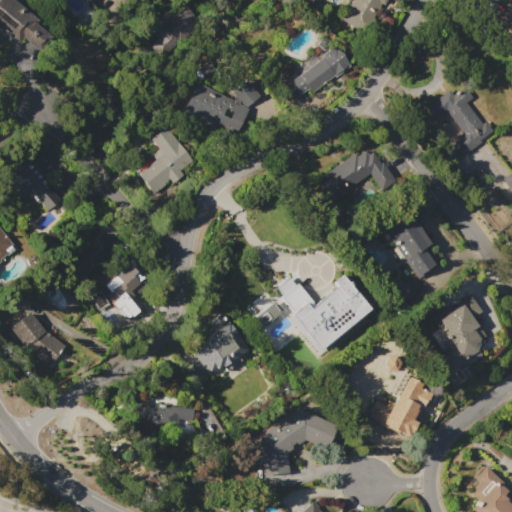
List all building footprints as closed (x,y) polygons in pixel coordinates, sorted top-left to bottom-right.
[(0,0),(11,0),(36,20),(33,23),(49,36),(37,51),(21,38),(17,42),(0,28),(0,0)] [(339,21),(350,0),(385,0),(366,35),(339,21)] [(149,45),(156,37),(152,33),(154,31),(151,28),(167,12),(172,16),(183,5),(198,20),(161,57),(149,45)] [(511,9),(511,35),(499,24),(511,9)] [(321,35),(330,41),(324,50),(315,44),(321,35)] [(282,84),(294,75),(295,77),(321,57),(320,55),(333,45),(349,66),(335,77),(333,75),(310,93),(307,88),(293,99),(282,84)] [(233,95),(231,92),(245,80),(258,96),(245,107),(247,108),(232,137),(180,110),(190,93),(193,95),(199,83),(231,100),(233,95)] [(455,82),(468,99),(464,102),(477,120),(482,117),(491,129),(478,139),(480,141),(460,157),(448,141),(459,133),(443,112),(432,121),(422,108),(455,82)] [(164,126),(191,161),(179,170),(183,175),(172,183),(170,180),(152,194),(135,173),(153,159),(149,154),(156,149),(148,138),(164,126)] [(320,175),(353,152),(355,155),(362,150),(365,154),(370,150),(397,188),(384,197),(368,175),(336,197),(320,175)] [(28,160),(48,183),(46,185),(60,199),(47,210),(34,195),(32,196),(28,192),(20,199),(12,191),(21,183),(12,174),(28,160)] [(501,180),(511,171),(511,193),(511,194),(501,180)] [(407,214),(428,242),(425,245),(439,263),(418,278),(384,232),(407,214)] [(0,230),(11,244),(4,250),(7,254),(0,259),(0,230)] [(128,264),(134,271),(133,271),(138,277),(139,276),(141,278),(141,279),(147,285),(134,297),(132,295),(128,299),(138,311),(127,321),(116,309),(115,310),(103,296),(108,291),(102,285),(113,275),(114,276),(128,264)] [(279,297),(296,283),(311,302),(313,301),(316,301),(319,302),(320,304),(338,289),(334,285),(334,282),(335,280),(338,278),(341,277),(342,278),(353,292),(352,292),(362,304),(310,347),(294,328),(300,323),(279,297)] [(448,373),(438,358),(453,347),(442,332),(445,330),(437,319),(439,317),(436,313),(449,304),(451,308),(469,296),(480,311),(471,317),(483,334),(477,351),(479,355),(465,364),(464,362),(448,373)] [(253,314),(260,325),(280,312),(273,301),(253,314)] [(42,330),(78,353),(63,375),(25,347),(8,326),(27,311),(42,330)] [(220,312),(240,338),(239,339),(246,348),(237,355),(240,359),(225,370),(221,366),(210,375),(211,376),(203,381),(189,362),(196,357),(194,354),(195,353),(190,346),(212,330),(207,322),(220,312)] [(367,417),(369,412),(368,411),(374,400),(383,405),(386,399),(391,402),(395,395),(396,395),(407,376),(420,384),(418,388),(429,393),(420,409),(418,408),(412,420),(416,422),(407,439),(367,417)] [(130,395),(147,398),(147,402),(192,409),(190,420),(177,418),(176,423),(144,419),(145,412),(128,409),(130,395)] [(326,447),(303,440),(297,444),(295,442),(289,446),(291,448),(285,452),(287,474),(262,475),(258,436),(273,425),(276,429),(284,423),(282,418),(296,408),(335,425),(326,447)] [(485,466),(497,477),(494,480),(505,491),(501,495),(506,499),(504,501),(511,507),(511,506),(511,511),(473,511),(468,507),(475,499),(468,492),(477,482),(473,479),(485,466)] [(298,511),(311,499),(322,511),(298,511)]
